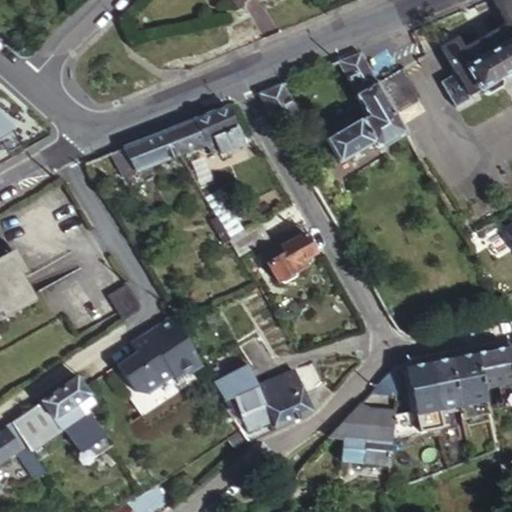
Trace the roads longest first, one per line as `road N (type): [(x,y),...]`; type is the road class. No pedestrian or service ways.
road 1 (residential): [(70,154),(158,303),(0,411)]
road 2 (residential): [(387,354),(232,80)]
road 3 (residential): [(200,511),(313,425),(387,354)]
road 4 (residential): [(232,80),(427,0)]
road 5 (residential): [(90,143),(232,80)]
road 6 (residential): [(511,328),(387,354)]
